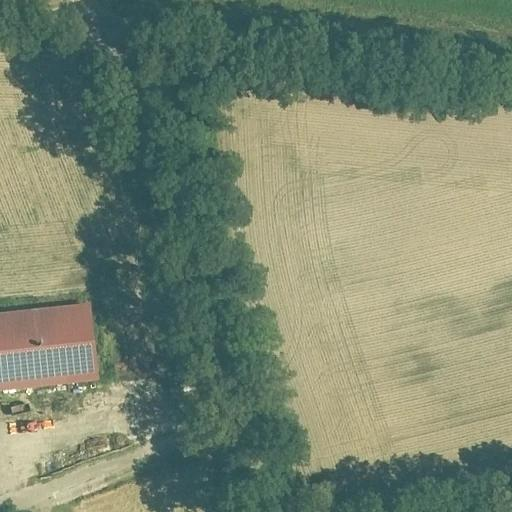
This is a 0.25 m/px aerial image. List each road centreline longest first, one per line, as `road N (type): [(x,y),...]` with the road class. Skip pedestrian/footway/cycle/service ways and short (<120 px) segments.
road 1 (residential): [(281,511),(96,20)]
road 2 (unclassified): [(511,63),(96,20)]
